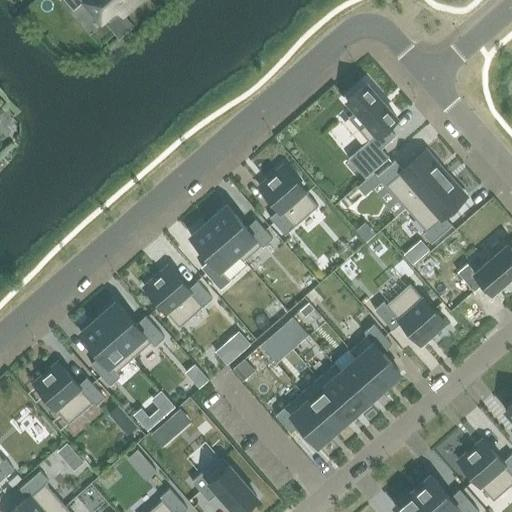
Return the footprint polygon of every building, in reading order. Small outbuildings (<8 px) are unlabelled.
[(64,0),(73,10),(84,0),(102,20),(116,8),(122,15),(139,0),(64,0)] [(366,83),(347,100),(356,110),(348,116),(359,129),(369,140),(348,158),(365,177),(389,156),(381,147),(396,135),(387,125),(397,117),(366,83)] [(385,184),(406,208),(445,173),(425,150),(403,169),(395,160),(377,175),(385,184)] [(279,209),(270,217),(285,234),(294,226),(318,205),(284,166),(259,187),(279,209)] [(466,196),(445,173),(406,208),(426,231),(434,240),(452,225),(444,216),(466,196)] [(237,253),(237,254),(243,261),(261,245),(263,246),(273,238),(256,218),(246,227),(227,205),(209,220),(237,253)] [(237,253),(209,220),(191,236),(211,259),(201,267),(220,289),(230,280),(220,268),(237,254),(237,253)] [(467,263),(457,272),(474,291),(484,282),(492,292),(511,274),(511,249),(507,244),(475,272),(467,263)] [(420,256),(411,246),(403,253),(411,263),(420,256)] [(203,306),(212,298),(197,280),(188,288),(169,266),(145,287),(179,327),(203,306)] [(386,304),(377,312),(392,329),(401,322),(420,344),(445,322),(410,283),(386,304)] [(99,317),(134,357),(151,341),(155,346),(165,337),(146,315),(136,323),(117,301),(99,317)] [(309,302),(300,310),(305,316),(314,308),(309,302)] [(134,357),(99,317),(81,332),(100,355),(91,363),(110,385),(120,376),(116,372),(134,357)] [(276,330),(282,336),(291,328),(285,322),(276,330)] [(357,357),(383,387),(400,372),(383,352),(392,344),(374,324),(364,332),(367,335),(350,350),(356,358),(357,357)] [(282,336),(276,330),(267,338),(272,344),(282,336)] [(228,341),(239,354),(251,344),(239,331),(228,341)] [(357,357),(356,358),(342,370),(341,371),(367,401),(383,387),(357,357)] [(59,362),(34,383),(69,423),(93,402),(95,405),(105,397),(87,377),(78,384),(59,362)] [(341,371),(342,370),(335,363),(318,378),(351,415),(367,401),(341,371)] [(351,415),(318,378),(302,392),(334,429),(351,415)] [(334,429),(302,392),(276,415),(291,432),(300,424),(317,444),(334,429)] [(117,405),(108,413),(118,424),(127,415),(117,405)] [(165,415),(159,408),(149,417),(141,408),(135,414),(148,430),(165,415)] [(172,437),(161,424),(151,433),(162,445),(172,437)] [(511,483),(511,454),(502,462),(483,440),(459,461),(493,500),(511,483)] [(67,442),(58,450),(66,460),(75,451),(67,442)] [(127,457),(132,463),(144,454),(139,448),(127,457)] [(192,481),(208,499),(218,492),(235,511),(239,511),(257,497),(222,457),(203,473),(202,472),(192,481)] [(0,480),(14,469),(5,458),(0,462),(0,480)] [(10,511),(57,511),(65,505),(45,482),(37,473),(19,488),(27,497),(10,511)] [(413,490),(431,511),(477,511),(479,511),(460,489),(450,497),(431,475),(413,490)] [(148,511),(183,511),(187,508),(170,488),(160,497),(163,500),(148,511)] [(431,511),(413,490),(395,506),(400,511),(431,511)]
